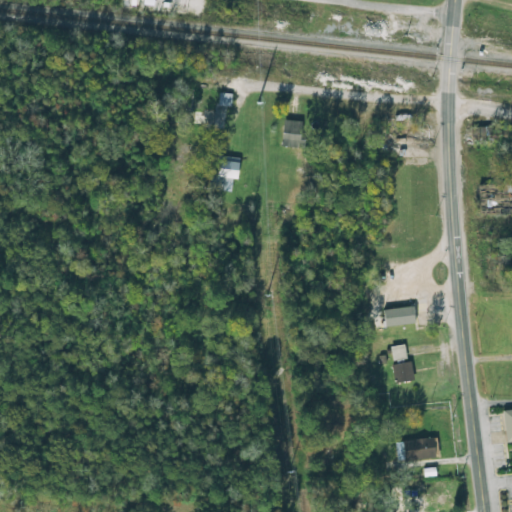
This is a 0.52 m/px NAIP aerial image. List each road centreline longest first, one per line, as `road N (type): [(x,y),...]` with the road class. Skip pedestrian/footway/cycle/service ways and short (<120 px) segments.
road 1 (tertiary): [(482,511),(452,270),(446,105),(453,0)]
road 2 (residential): [(446,105),(240,83)]
